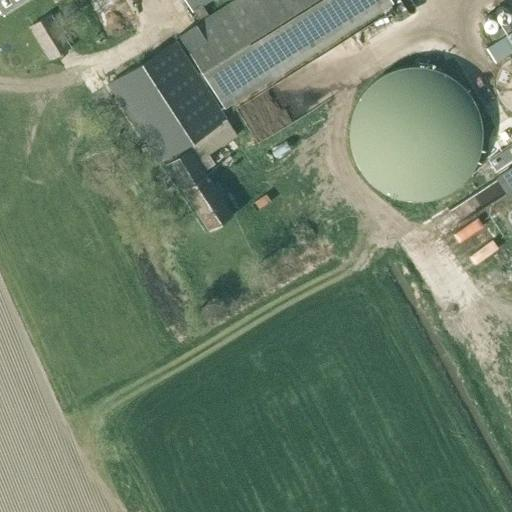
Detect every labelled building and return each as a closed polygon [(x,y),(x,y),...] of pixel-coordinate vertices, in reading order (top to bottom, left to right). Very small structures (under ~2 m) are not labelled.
[(183,0),(191,12),(193,11),(201,25),(180,38),(214,92),(224,108),(270,79),(391,4),(388,0),(183,0)] [(29,26),(50,60),(70,47),(49,14),(29,26)] [(485,48),(494,63),(511,51),(511,22),(511,20),(490,33),(495,41),(485,48)] [(214,163),(208,154),(237,135),(176,40),(109,83),(162,166),(166,164),(209,230),(233,214),(204,169),(214,163)] [(495,82),(495,85),(495,88),(495,91),(496,94),(497,97),(499,100),(500,102),(502,105),(505,107),(507,109),(510,111),(511,112),(511,56),(509,58),(507,60),(504,62),(502,65),(500,67),(499,70),(497,73),(496,76),(495,79),(495,82)] [(479,111),(476,104),(472,97),(467,90),(460,83),(454,78),(447,74),(437,69),(427,67),(422,66),(408,67),(400,68),(394,70),(388,72),(381,76),(373,81),(369,85),(365,89),(361,94),(358,99),(356,103),(354,107),(352,115),(351,120),(350,129),(350,133),(350,138),(351,144),(352,150),(355,157),(358,163),(362,168),(367,175),(373,181),(380,186),(386,189),(390,191),(394,192),(397,193),(401,194),(406,195),(410,196),(419,196),(428,194),(433,193),(438,191),(444,189),(451,185),(456,182),(464,174),(469,169),(473,162),(475,158),(478,151),(480,143),(481,135),(481,128),(480,118),(479,111)] [(511,141),(487,158),(493,169),(511,156),(511,141)]
